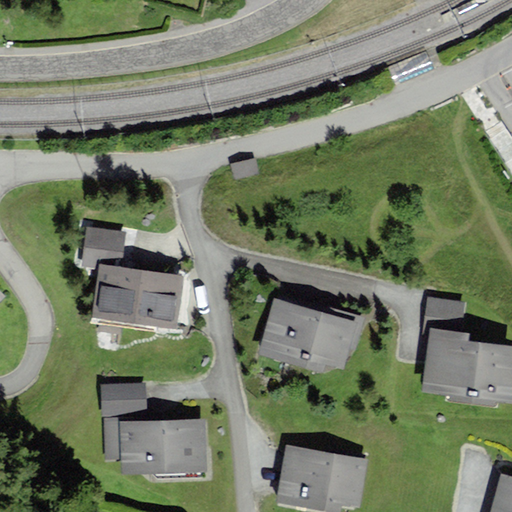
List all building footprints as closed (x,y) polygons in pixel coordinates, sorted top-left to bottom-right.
[(232,168),(235,182),(262,176),(260,162),(232,168)] [(103,268),(97,314),(173,325),(180,275),(117,266),(122,235),(92,231),(87,265),(103,268)] [(433,333),(426,387),(511,398),(511,362),(510,362),(511,348),(462,342),(463,333),(467,304),(431,299),(427,333),(433,333)] [(273,301),(261,348),(339,369),(352,323),(273,301)] [(143,385),(104,388),(106,413),(144,410),(143,385)] [(205,421),(106,422),(107,473),(206,471),(205,421)] [(358,511),(368,460),(290,446),(280,499),(354,511),(358,511)] [(511,511),(511,476),(502,474),(492,511),(511,511)]
